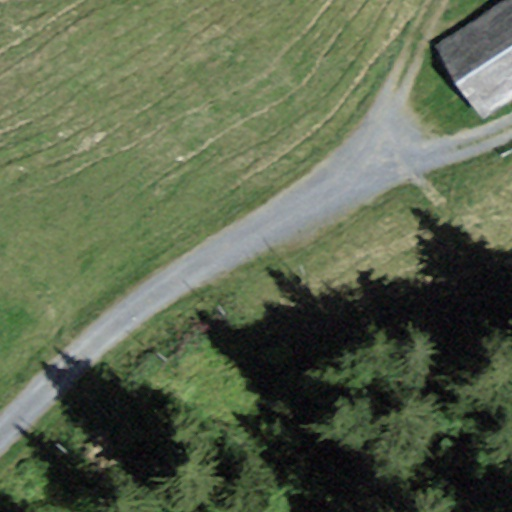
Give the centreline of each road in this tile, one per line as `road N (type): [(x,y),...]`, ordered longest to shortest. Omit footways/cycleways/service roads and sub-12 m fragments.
road 1 (unclassified): [(356,188),(118,343),(0,449)]
road 2 (track): [(452,0),(363,154),(356,188)]
road 3 (track): [(511,138),(406,184),(356,188)]
